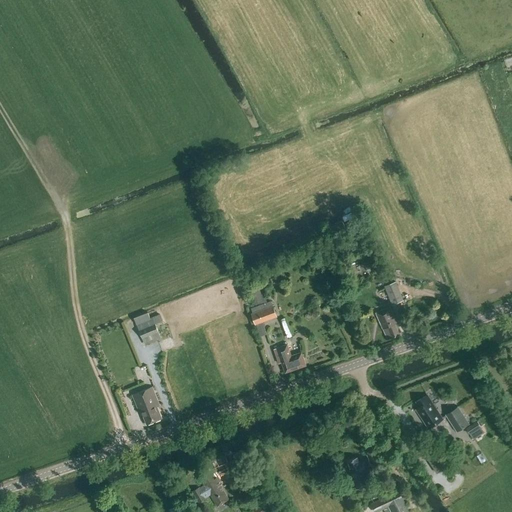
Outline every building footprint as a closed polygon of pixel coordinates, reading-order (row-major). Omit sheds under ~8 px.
[(329,224),(326,213),(308,218),(311,228),(329,224)] [(248,281),(255,305),(267,301),(265,293),(262,294),(257,279),(248,281)] [(392,304),(403,300),(396,282),(385,286),(392,304)] [(255,325),(277,317),(271,301),(251,308),(252,313),(251,313),(255,325)] [(397,317),(404,315),(399,302),(392,305),(397,317)] [(388,339),(399,334),(395,324),(396,323),(389,307),(375,313),(383,329),(388,339)] [(161,339),(155,323),(139,330),(146,346),(161,339)] [(285,373),(306,366),(302,354),(292,358),(287,345),(274,349),(279,363),(282,362),(285,373)] [(147,424),(162,418),(158,405),(160,405),(153,386),(133,393),(139,410),(141,410),(147,424)] [(420,408),(416,410),(429,430),(443,420),(428,396),(416,403),(420,408)] [(469,424),(458,407),(446,415),(457,432),(469,424)] [(474,439),(484,433),(477,422),(467,428),(474,439)] [(435,446),(426,452),(439,472),(448,466),(435,446)] [(352,472),(350,473),(356,489),(370,484),(367,476),(369,475),(367,470),(372,468),(368,458),(359,461),(358,457),(347,461),(352,472)] [(199,473),(201,478),(205,485),(200,488),(200,487),(193,491),(199,502),(206,498),(211,495),(218,506),(230,499),(217,478),(214,480),(207,467),(201,471),(201,472),(199,473)] [(252,476),(260,490),(268,485),(260,471),(252,476)] [(371,504),(375,511),(377,511),(388,507),(390,511),(409,511),(398,490),(371,504)] [(255,507),(251,509),(252,511),(269,511),(271,511),(265,501),(264,502),(263,501),(254,506),(255,507)]
